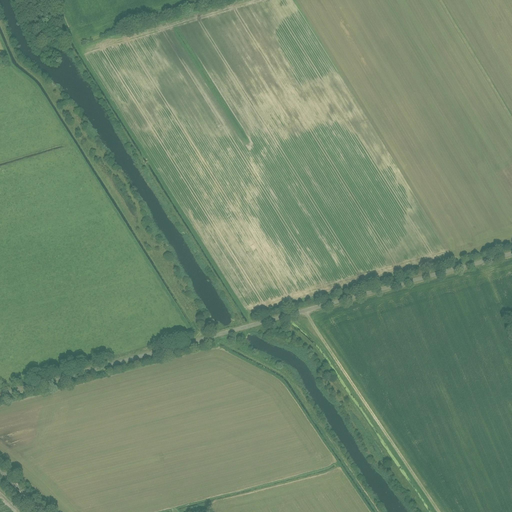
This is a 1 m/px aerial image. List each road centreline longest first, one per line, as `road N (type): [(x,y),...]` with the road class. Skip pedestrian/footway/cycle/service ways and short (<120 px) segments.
road 1 (unclassified): [(0,394),(511,253)]
road 2 (track): [(438,511),(304,310)]
